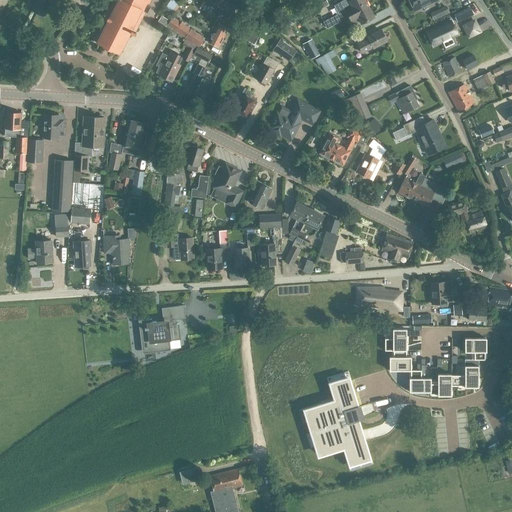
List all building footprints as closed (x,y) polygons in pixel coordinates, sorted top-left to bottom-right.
[(34,0),(35,1),(36,1),(32,9),(32,10),(44,16),(51,1),(50,1),(50,0),(34,0)] [(103,48),(110,52),(112,53),(113,50),(121,54),(131,32),(135,34),(145,12),(147,13),(151,5),(149,4),(150,0),(113,0),(104,19),(108,21),(97,42),(104,46),(103,48)] [(230,12),(235,14),(240,4),(231,0),(227,0),(224,6),(222,9),(226,11),(227,8),(231,9),(230,12)] [(252,0),(247,14),(254,16),(259,0),(252,0)] [(328,5),(325,0),(316,0),(312,2),(317,11),(328,5)] [(345,0),(350,8),(346,10),(353,24),(357,22),(355,19),(358,17),(361,23),(374,16),(365,0),(345,0)] [(409,0),(414,10),(435,0),(409,0)] [(449,13),(446,6),(440,9),(443,16),(449,13)] [(469,8),(454,14),(458,22),(472,15),(469,8)] [(215,29),(208,42),(219,47),(225,34),(233,18),(221,12),(215,23),(218,24),(215,29)] [(205,38),(193,30),(191,29),(172,17),(166,25),(186,37),(185,38),(199,47),(205,38)] [(275,23),(278,30),(290,24),(286,17),(275,23)] [(461,25),(468,39),(482,33),(475,18),(461,25)] [(454,25),(430,37),(437,52),(445,48),(446,51),(458,45),(457,42),(461,40),(454,25)] [(368,38),(357,43),(363,53),(373,48),(387,41),(382,30),(368,37),(368,38)] [(176,34),(171,31),(167,37),(174,40),(176,34)] [(273,51),(295,66),(302,55),(286,44),(288,41),(282,37),(273,51)] [(310,40),(304,44),(312,59),(318,55),(310,40)] [(189,62),(192,55),(196,47),(193,45),(193,44),(191,43),(189,47),(189,46),(183,59),(189,62)] [(460,54),(473,48),(471,44),(458,50),(460,54)] [(213,56),(196,47),(192,55),(209,63),(213,56)] [(159,77),(165,79),(166,77),(172,81),(180,64),(179,63),(182,57),(178,55),(179,55),(171,51),(169,56),(163,52),(157,64),(159,66),(157,72),(160,73),(160,74),(160,75),(159,77)] [(278,63),(267,57),(256,78),(266,84),(278,63)] [(455,57),(442,63),(449,77),(462,71),(455,57)] [(335,71),(329,59),(321,63),(327,75),(335,71)] [(462,65),(467,76),(478,71),(473,60),(462,65)] [(204,68),(198,65),(190,81),(192,81),(188,89),(200,95),(208,81),(207,81),(208,78),(201,75),(204,68)] [(495,77),(504,73),(501,66),(492,70),(495,77)] [(495,82),(490,71),(482,75),(488,86),(495,82)] [(511,75),(506,77),(506,79),(501,81),(503,89),(508,87),(509,92),(511,90),(511,75)] [(483,83),(473,87),(479,100),(489,95),(483,83)] [(464,85),(448,93),(458,112),(474,103),(464,85)] [(399,100),(405,111),(419,104),(414,96),(416,95),(412,87),(398,95),(396,92),(388,96),(392,104),(399,100)] [(246,117),(248,118),(257,101),(251,99),(254,94),(247,90),(245,95),(242,94),(239,100),(240,101),(234,110),(236,111),(235,112),(244,118),(246,117)] [(362,100),(360,94),(351,97),(353,104),(360,121),(371,117),(364,99),(362,100)] [(277,113),(270,128),(272,130),(271,132),(280,136),(281,134),(291,139),(299,124),(298,124),(301,118),(313,124),(319,111),(297,100),(291,113),(289,119),(277,113)] [(511,100),(502,105),(508,120),(511,117),(511,100)] [(5,137),(16,137),(15,154),(27,154),(28,139),(29,137),(21,137),(22,113),(6,112),(5,137)] [(45,114),(44,137),(58,138),(58,130),(63,130),(64,119),(62,119),(62,118),(60,116),(59,116),(59,115),(45,114)] [(105,117),(85,116),(83,155),(75,155),(75,169),(88,170),(88,155),(88,153),(90,151),(91,146),(103,146),(105,117)] [(434,118),(425,122),(422,116),(403,125),(404,127),(394,132),(398,140),(407,135),(418,130),(429,153),(446,145),(434,118)] [(133,147),(131,154),(139,155),(146,123),(129,119),(128,126),(136,128),(132,147),(133,147)] [(362,148),(365,142),(368,134),(363,132),(364,131),(352,125),(346,137),(348,138),(343,148),(336,144),(338,139),(329,135),(320,154),(321,155),(321,157),(326,159),(328,158),(334,161),(334,163),(339,166),(341,164),(343,166),(351,151),(350,151),(355,142),(357,142),(356,144),(361,147),(362,148)] [(122,152),(131,154),(133,147),(132,147),(136,128),(128,126),(124,146),(113,143),(111,152),(108,169),(118,171),(122,154),(122,152)] [(502,141),(511,137),(511,126),(498,132),(502,141)] [(159,152),(163,137),(151,134),(148,149),(151,150),(149,157),(154,158),(156,151),(159,152)] [(42,161),(43,140),(28,139),(27,154),(27,160),(42,161)] [(9,142),(0,141),(0,158),(9,159),(9,142)] [(362,148),(361,147),(359,151),(366,155),(357,172),(371,179),(379,161),(382,154),(376,151),(373,158),(366,154),(371,145),(365,142),(362,148)] [(191,146),(186,162),(189,163),(187,169),(196,171),(204,150),(191,146)] [(159,170),(165,171),(167,158),(159,157),(158,162),(155,161),(154,169),(155,169),(155,171),(158,172),(159,170)] [(412,157),(407,165),(402,172),(408,176),(417,160),(412,157)] [(181,161),(171,159),(168,176),(168,183),(171,183),(172,177),(176,177),(178,167),(180,167),(181,161)] [(53,210),(71,211),(73,161),(55,160),(53,210)] [(402,172),(407,165),(399,161),(392,171),(400,176),(402,172)] [(231,196),(227,203),(235,207),(243,191),(233,187),(241,171),(226,164),(214,188),(231,196)] [(501,188),(511,184),(505,168),(494,172),(501,188)] [(144,173),(135,172),(131,195),(141,196),(144,173)] [(398,192),(411,199),(415,190),(419,191),(421,186),(424,180),(425,177),(420,174),(416,183),(405,178),(398,192)] [(193,189),(192,196),(207,198),(209,179),(208,179),(209,177),(204,176),(203,176),(201,176),(199,190),(193,189)] [(438,194),(435,200),(442,203),(446,196),(442,188),(424,180),(421,186),(438,194)] [(171,183),(168,183),(167,188),(165,205),(174,206),(176,189),(171,189),(171,183)] [(104,186),(74,184),(72,206),(102,208),(104,186)] [(272,190),(259,184),(250,203),(262,209),(272,190)] [(438,194),(421,186),(419,191),(415,190),(411,199),(427,207),(431,198),(435,200),(438,194)] [(511,195),(510,191),(501,195),(506,206),(507,206),(511,216),(511,195)] [(463,201),(448,205),(452,216),(461,214),(463,222),(465,221),(469,234),(473,233),(473,231),(476,230),(477,232),(487,229),(482,212),(468,216),(463,201)] [(292,246),(293,246),(296,240),(297,238),(296,237),(303,222),(304,219),(310,209),(297,202),(290,215),(298,219),(290,234),(289,237),(293,239),(290,245),(292,246)] [(90,225),(91,208),(72,207),(71,216),(71,223),(90,225)] [(202,217),(203,207),(195,207),(194,216),(202,217)] [(298,249),(310,225),(317,229),(324,216),(310,209),(304,219),(303,222),(296,237),(297,238),(296,240),(293,246),(285,262),(292,266),(300,250),(298,249)] [(260,229),(273,228),(282,227),(282,214),(259,215),(260,229)] [(56,215),(48,216),(49,227),(55,226),(56,238),(69,237),(68,225),(71,225),(71,223),(71,216),(56,217),(56,215)] [(166,220),(165,229),(178,231),(179,221),(166,220)] [(327,220),(324,230),(337,234),(340,224),(327,220)] [(277,265),(276,254),(282,254),(282,227),(273,228),(274,243),(261,244),(262,266),(277,265)] [(178,234),(168,235),(168,247),(175,247),(175,249),(174,250),(175,250),(176,259),(181,259),(181,260),(187,259),(187,261),(192,261),(192,259),(194,259),(193,238),(179,239),(178,234)] [(399,245),(401,239),(388,234),(387,238),(385,237),(383,243),(385,243),(382,251),(389,253),(388,259),(396,262),(398,254),(397,253),(398,251),(399,252),(401,246),(399,245)] [(129,263),(128,252),(130,252),(129,239),(111,240),(111,236),(104,237),(105,254),(111,253),(111,256),(113,256),(114,264),(129,263)] [(398,254),(396,262),(400,263),(401,257),(408,259),(409,257),(411,257),(413,251),(411,250),(413,243),(401,239),(399,245),(401,246),(399,252),(398,251),(397,253),(398,254)] [(52,241),(36,242),(38,263),(53,263),(52,241)] [(92,253),(92,241),(74,242),(76,267),(84,266),(84,268),(85,269),(89,269),(90,268),(90,266),(91,266),(90,253),(92,253)] [(0,264),(13,265),(14,244),(0,243),(0,264)] [(220,249),(208,249),(208,269),(223,269),(223,260),(228,259),(227,243),(220,243),(220,249)] [(250,267),(249,248),(235,249),(236,267),(250,267)] [(354,253),(346,253),(347,262),(364,261),(363,252),(361,252),(354,253)] [(285,280),(294,280),(293,270),(284,270),(285,280)] [(446,282),(431,283),(432,304),(447,303),(447,301),(459,300),(458,287),(449,288),(446,289),(446,282)] [(382,285),(354,285),(353,303),(384,309),(384,311),(401,311),(401,290),(382,287),(382,285)] [(508,308),(511,291),(490,288),(487,305),(508,308)] [(453,305),(454,316),(462,315),(462,304),(453,305)] [(152,319),(138,321),(138,322),(139,322),(141,328),(141,330),(142,330),(144,351),(156,350),(157,352),(170,350),(169,341),(181,339),(179,324),(174,324),(173,320),(185,318),(184,305),(162,308),(163,321),(156,322),(156,321),(152,322),(152,319)] [(486,309),(469,308),(468,320),(485,321),(486,309)] [(431,314),(412,316),(413,324),(432,323),(431,314)] [(408,330),(394,330),(394,339),(386,339),(386,351),(394,351),(408,351),(408,330)] [(486,339),(465,339),(465,353),(474,353),(474,360),(485,360),(485,353),(486,353),(486,339)] [(408,351),(394,351),(394,357),(391,357),(391,371),(412,371),(412,357),(408,357),(408,351)] [(465,375),(452,375),(452,386),(465,386),(465,387),(478,387),(478,366),(465,366),(465,375)] [(350,371),(329,378),(336,399),(302,410),(306,424),(313,421),(316,431),(309,433),(313,448),(321,445),(324,455),(345,448),(351,470),(374,463),(357,409),(361,408),(350,371)] [(422,371),(412,371),(412,378),(410,378),(410,392),(430,392),(430,395),(432,395),(432,384),(432,378),(422,378),(422,371)] [(438,384),(432,384),(432,395),(438,395),(438,396),(451,396),(452,386),(452,375),(452,374),(438,374),(438,384)] [(232,488),(242,485),(238,469),(210,476),(214,493),(215,492),(216,498),(213,498),(216,511),(233,511),(238,511),(232,488)] [(178,481),(179,485),(183,484),(185,493),(189,491),(186,478),(178,481)]
